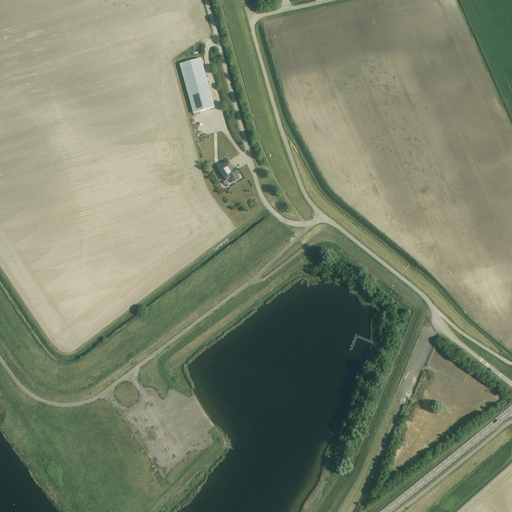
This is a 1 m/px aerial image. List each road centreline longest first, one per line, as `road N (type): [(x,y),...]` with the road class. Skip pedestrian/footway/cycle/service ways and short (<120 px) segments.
road 1 (unclassified): [(311,223),(256,277),(92,399),(40,400),(0,358)]
road 2 (unclassified): [(320,216),(291,160),(249,17),(329,0)]
road 3 (unclassified): [(511,385),(442,327),(424,296),(320,216)]
road 4 (secondary): [(386,511),(511,409)]
